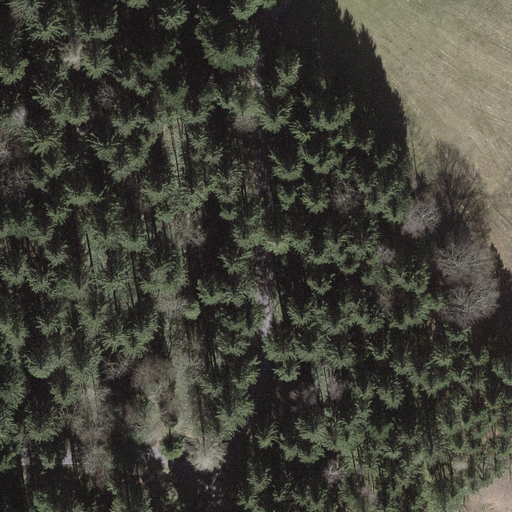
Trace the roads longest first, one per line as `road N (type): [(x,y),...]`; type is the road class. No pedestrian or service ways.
road 1 (track): [(224,434),(286,371),(264,72),(286,0)]
road 2 (track): [(0,460),(186,453),(224,434)]
